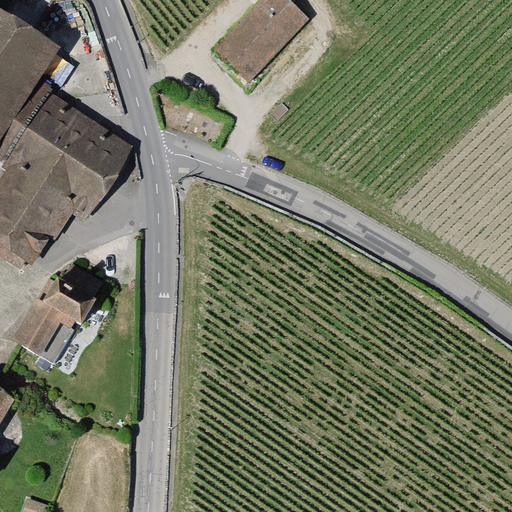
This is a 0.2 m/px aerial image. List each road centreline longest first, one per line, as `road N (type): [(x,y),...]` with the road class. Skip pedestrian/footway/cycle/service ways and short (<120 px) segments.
road 1 (unclassified): [(511,328),(301,200),(226,169),(151,153)]
road 2 (tertiary): [(150,511),(161,240),(151,153)]
road 3 (tertiary): [(151,153),(103,0)]
